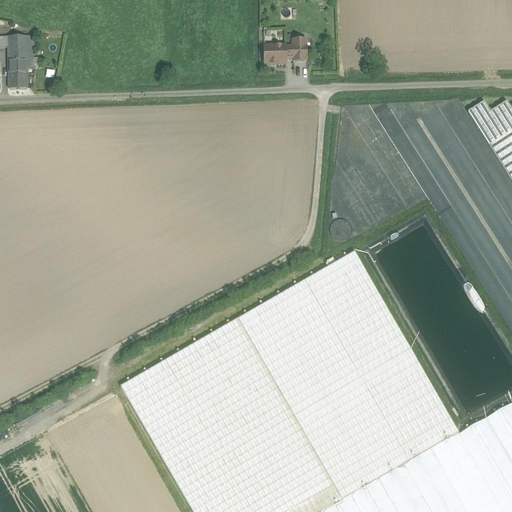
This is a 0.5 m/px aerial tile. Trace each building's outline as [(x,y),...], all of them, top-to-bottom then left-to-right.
[(1,0),(0,7),(0,20),(24,26),(30,0),(1,0)] [(305,27),(305,9),(296,9),(296,27),(305,27)] [(8,38),(0,38),(0,49),(8,49),(8,38)] [(25,38),(8,38),(8,49),(8,62),(26,62),(25,38)] [(305,42),(293,42),(293,49),(285,49),(285,47),(275,47),(275,48),(265,48),(265,47),(264,47),(264,66),(265,66),(276,65),(276,66),(286,66),(286,61),(293,61),(293,63),(306,62),(306,60),(306,48),(305,48),(305,42)] [(26,62),(8,62),(9,90),(26,90),(26,71),(26,62)] [(511,108),(511,109),(507,103),(490,113),(484,103),(467,113),(511,183),(511,108)] [(416,229),(422,224),(417,220),(412,225),(416,229)] [(334,223),(333,238),(345,238),(345,230),(345,223),(334,223)] [(354,253),(238,320),(342,502),(378,481),(404,467),(458,435),(459,435),(354,253)] [(325,511),(342,502),(238,320),(121,388),(192,511),(325,511)] [(178,511),(118,395),(52,430),(94,511),(178,511)] [(511,404),(486,419),(511,463),(511,404)] [(511,511),(511,463),(486,419),(459,435),(458,435),(502,511),(511,511)] [(502,511),(458,435),(404,467),(430,511),(502,511)] [(430,511),(404,467),(378,481),(395,511),(430,511)] [(342,502),(325,511),(395,511),(378,481),(342,502)]
